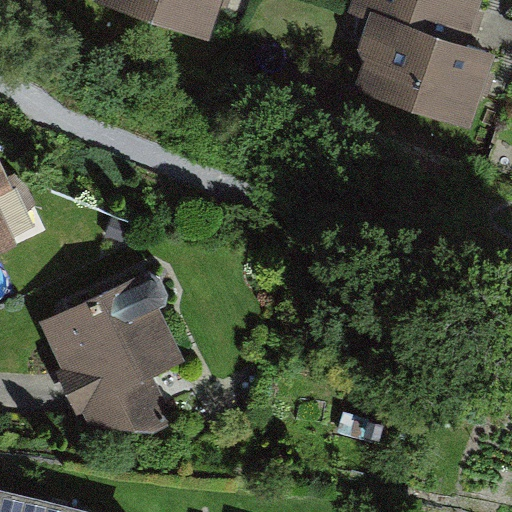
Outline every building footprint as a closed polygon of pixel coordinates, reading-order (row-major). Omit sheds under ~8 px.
[(80,0),(78,8),(204,50),(220,0),(80,0)] [(340,0),(337,11),(359,18),(336,89),(462,130),(487,54),(459,45),(473,0),(340,0)] [(0,242),(19,233),(0,193),(0,183),(14,176),(0,147),(0,242)] [(41,311),(90,416),(156,428),(171,420),(174,407),(155,368),(187,353),(145,263),(41,311)] [(144,511),(0,476),(0,511),(144,511)]
